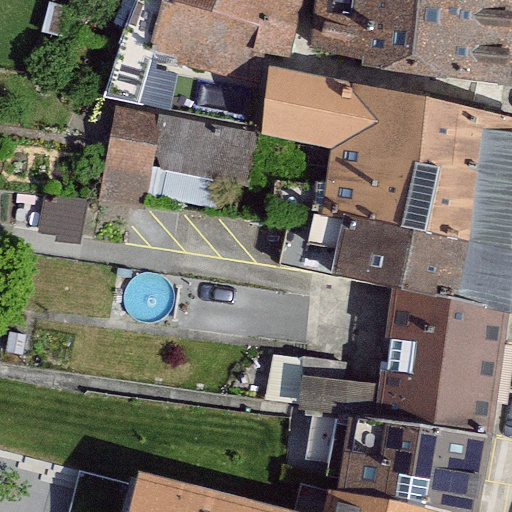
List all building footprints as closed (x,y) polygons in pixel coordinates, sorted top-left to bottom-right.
[(511,2),(492,0),(185,0),(181,18),(167,13),(137,114),(170,121),(185,73),(257,91),(263,64),(291,71),(306,0),(322,0),(310,59),(405,85),(511,96),(511,2)] [(511,130),(273,81),(265,150),(335,163),(323,227),(511,265),(511,130)] [(163,127),(126,119),(113,180),(150,187),(163,127)] [(250,143),(176,129),(167,174),(241,189),(250,143)] [(88,210),(48,204),(42,241),(82,248),(88,210)] [(511,330),(511,319),(511,265),(323,227),(296,221),(282,274),(405,304),(511,330)] [(496,435),(511,330),(405,304),(389,392),(350,384),(354,364),(315,359),(310,409),(324,411),(496,435)] [(487,511),(496,435),(324,411),(316,456),(355,464),(350,489),(457,511),(487,511)] [(457,511),(350,489),(180,451),(172,478),(98,470),(86,511),(457,511)]
